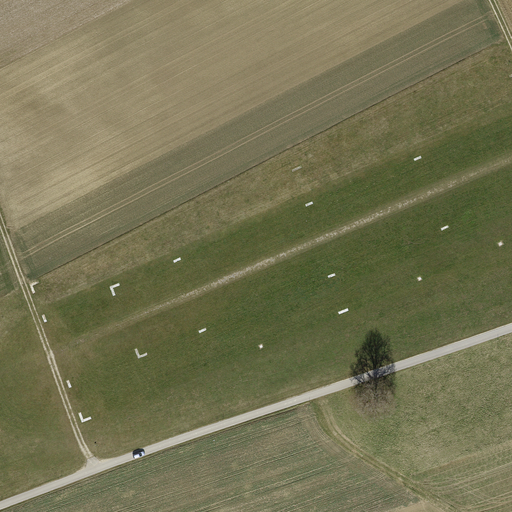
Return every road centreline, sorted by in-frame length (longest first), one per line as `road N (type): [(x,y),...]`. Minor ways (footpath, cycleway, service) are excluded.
road 1 (unclassified): [(0,505),(511,326)]
road 2 (track): [(0,216),(96,471)]
